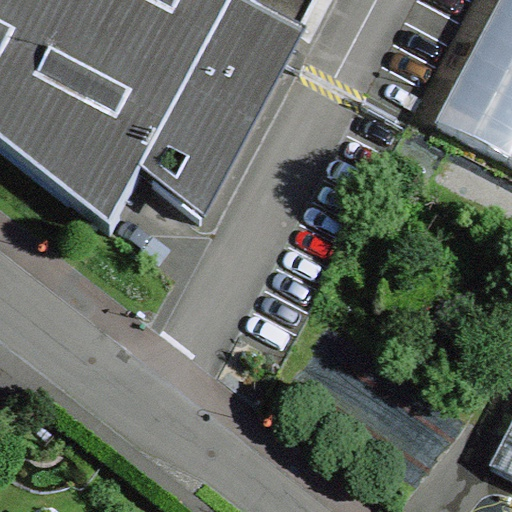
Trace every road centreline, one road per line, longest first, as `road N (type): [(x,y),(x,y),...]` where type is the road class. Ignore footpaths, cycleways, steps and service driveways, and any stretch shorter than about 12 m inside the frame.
road 1 (unknown): [(181,371),(385,0)]
road 2 (residential): [(278,511),(0,293)]
